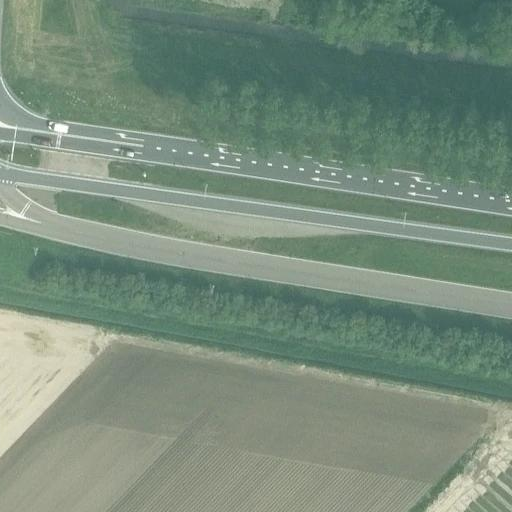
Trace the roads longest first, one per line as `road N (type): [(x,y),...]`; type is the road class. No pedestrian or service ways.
road 1 (track): [(0,285),(511,379)]
road 2 (trunk): [(511,210),(0,133)]
road 3 (trunk): [(0,174),(511,244)]
